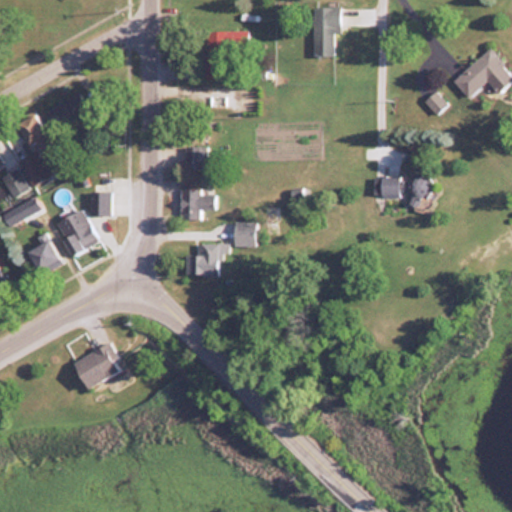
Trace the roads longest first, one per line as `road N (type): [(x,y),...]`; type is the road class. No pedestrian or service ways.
road 1 (residential): [(145,274),(382,511)]
road 2 (residential): [(152,0),(153,228),(145,274)]
road 3 (residential): [(0,96),(153,15)]
road 4 (residential): [(145,274),(0,351)]
